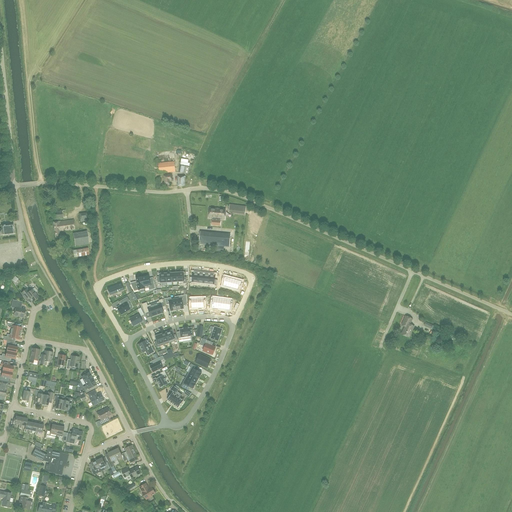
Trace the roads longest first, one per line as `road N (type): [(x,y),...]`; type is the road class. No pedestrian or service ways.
road 1 (unclassified): [(511,314),(236,194),(36,183)]
road 2 (track): [(285,0),(189,189)]
road 3 (residential): [(231,322),(251,278),(223,267),(149,266),(96,289)]
road 4 (residential): [(169,424),(126,341),(185,318),(231,322)]
road 5 (residential): [(131,433),(88,352),(28,338)]
road 6 (unclassified): [(9,180),(0,44)]
road 7 (residential): [(231,322),(196,406),(182,425),(169,424)]
